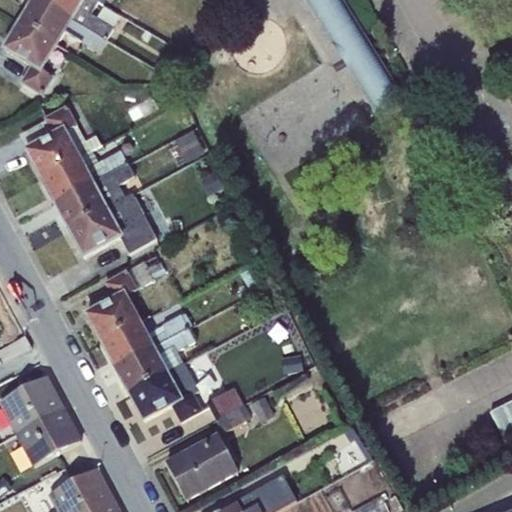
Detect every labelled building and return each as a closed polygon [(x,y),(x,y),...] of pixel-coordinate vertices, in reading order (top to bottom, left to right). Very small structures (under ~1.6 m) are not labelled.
[(90,0),(34,0),(34,1),(106,43),(114,30),(97,19),(96,21),(89,17),(97,4),(90,0)] [(90,0),(97,4),(104,8),(108,0),(90,0)] [(342,0),(303,0),(379,122),(407,105),(342,0)] [(106,43),(34,1),(21,23),(58,47),(67,34),(82,43),(80,45),(98,56),(106,43)] [(58,47),(21,23),(4,51),(31,68),(22,84),(42,96),(52,79),(42,73),(58,47)] [(171,86),(159,87),(170,111),(179,104),(171,86)] [(54,138),(28,152),(26,153),(42,181),(92,154),(101,149),(96,139),(85,144),(69,113),(65,114),(64,111),(45,121),(46,122),(54,138)] [(54,138),(46,122),(20,137),(28,152),(54,138)] [(194,132),(175,142),(187,165),(206,155),(194,132)] [(92,154),(42,181),(54,205),(128,167),(120,154),(98,165),(92,154)] [(128,167),(54,205),(69,232),(123,202),(117,190),(135,180),(128,167)] [(216,173),(199,182),(208,199),(225,191),(216,173)] [(123,202),(69,232),(84,259),(119,240),(128,254),(155,239),(131,198),(123,202)] [(101,344),(138,324),(125,298),(166,275),(157,259),(105,285),(114,302),(86,317),(101,344)] [(257,265),(240,276),(250,295),(268,284),(257,265)] [(138,324),(101,344),(115,371),(188,331),(181,318),(145,338),(138,324)] [(188,331),(115,371),(129,397),(184,367),(176,353),(195,344),(188,331)] [(25,337),(0,351),(0,360),(3,366),(31,349),(25,337)] [(300,357),(281,359),(282,375),(302,373),(300,357)] [(184,367),(129,397),(144,423),(172,408),(181,425),(202,413),(193,397),(199,394),(184,367)] [(46,379),(0,403),(0,406),(33,469),(81,443),(46,379)] [(215,422),(243,406),(234,391),(207,405),(215,422)] [(264,399),(250,406),(260,426),(274,419),(264,399)] [(511,402),(490,414),(505,445),(511,441),(511,402)] [(243,406),(215,422),(223,435),(251,421),(243,406)] [(218,439),(167,466),(186,502),(238,474),(218,439)] [(97,511),(113,504),(96,471),(48,497),(55,511),(97,511)] [(281,511),(296,504),(283,478),(220,511),(281,511)] [(3,479),(0,481),(0,500),(0,501),(13,490),(3,479)] [(387,511),(380,498),(352,511),(387,511)]
